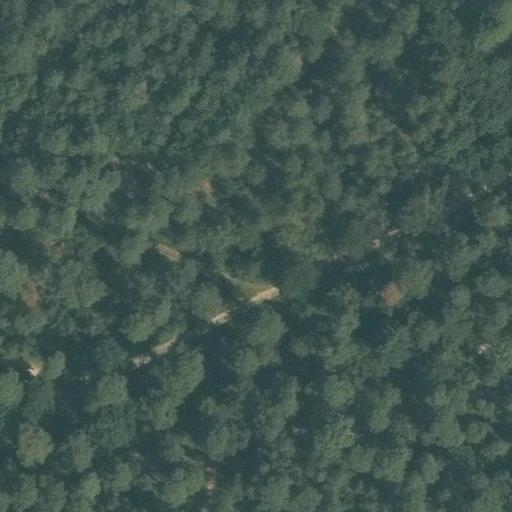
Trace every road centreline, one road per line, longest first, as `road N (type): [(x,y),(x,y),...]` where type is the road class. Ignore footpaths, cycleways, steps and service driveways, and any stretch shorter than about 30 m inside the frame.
road 1 (track): [(0,442),(511,199)]
road 2 (track): [(511,411),(0,178)]
